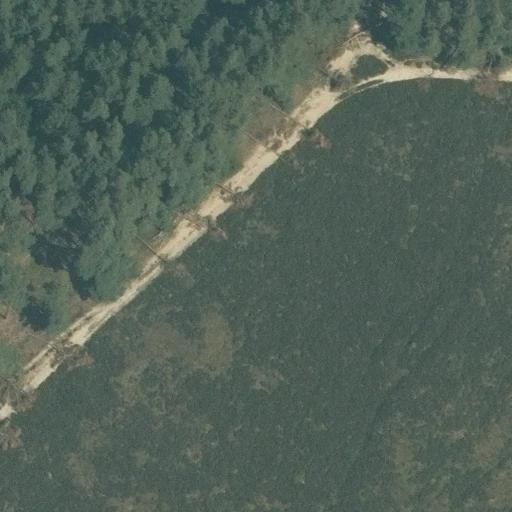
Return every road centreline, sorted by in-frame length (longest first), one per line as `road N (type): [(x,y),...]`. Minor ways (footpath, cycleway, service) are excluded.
road 1 (track): [(362,64),(0,418)]
road 2 (unknown): [(511,61),(362,64)]
